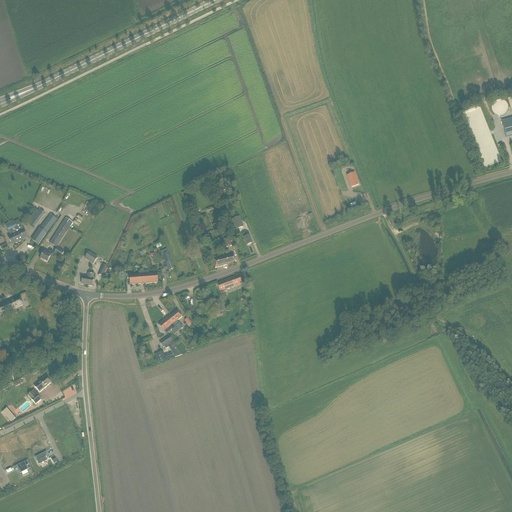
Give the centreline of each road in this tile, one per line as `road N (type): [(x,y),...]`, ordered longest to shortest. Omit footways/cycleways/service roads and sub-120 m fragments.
road 1 (unclassified): [(511,172),(188,285),(133,296),(87,294)]
road 2 (unclassified): [(98,511),(84,383),(87,294)]
road 3 (secondary): [(214,0),(38,86)]
